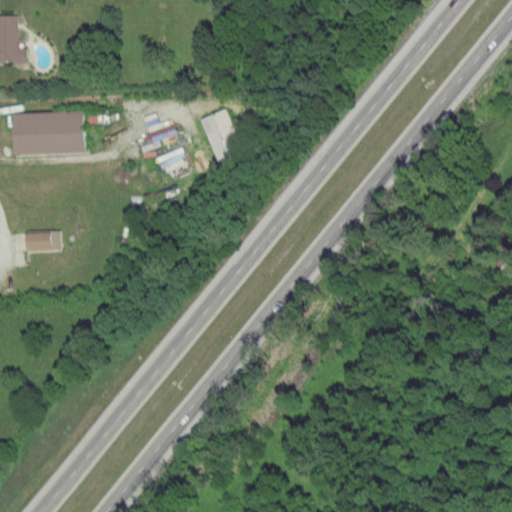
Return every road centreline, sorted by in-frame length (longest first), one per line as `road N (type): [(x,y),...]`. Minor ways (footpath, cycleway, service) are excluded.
road 1 (motorway): [(459,0),(39,511)]
road 2 (motorway): [(103,511),(511,14)]
